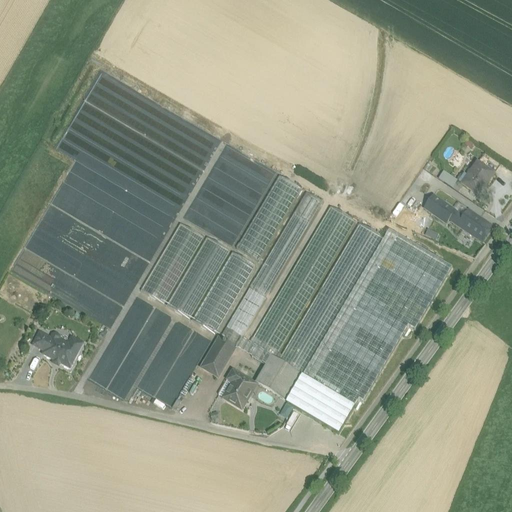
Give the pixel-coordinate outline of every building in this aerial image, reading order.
[(494,175),(478,164),(472,172),(474,174),(464,187),(477,196),(484,185),(486,186),(494,175)] [(437,190),(442,182),(429,174),(424,181),(437,190)] [(279,177),(236,250),(258,263),(301,190),(279,177)] [(306,193),(220,339),(236,348),(322,203),(306,193)] [(385,240),(330,207),(249,344),(271,357),(302,376),(304,377),(385,240)] [(434,220),(440,211),(435,207),(429,216),(434,220)] [(451,218),(440,211),(434,220),(445,227),(451,218)] [(494,228),(469,211),(463,218),(457,226),(483,244),(494,228)] [(463,218),(458,214),(452,222),(457,226),(463,218)] [(204,239),(180,225),(141,292),(164,305),(204,239)] [(207,239),(166,307),(189,321),(230,252),(207,239)] [(232,254),(192,322),(215,336),(256,267),(232,254)] [(51,341),(40,335),(34,347),(45,353),(51,341)] [(69,346),(58,341),(59,340),(59,338),(55,336),(53,337),(53,338),(52,338),(51,341),(45,353),(43,356),(70,370),(74,362),(75,361),(78,356),(78,355),(82,346),(72,340),(69,346)] [(220,339),(202,369),(218,379),(236,349),(220,339)] [(302,376),(271,357),(255,384),(286,402),(302,376)] [(257,387),(233,373),(219,396),(222,399),(222,400),(242,412),(257,387)] [(286,404),(280,416),(287,419),(293,408),(286,404)]
